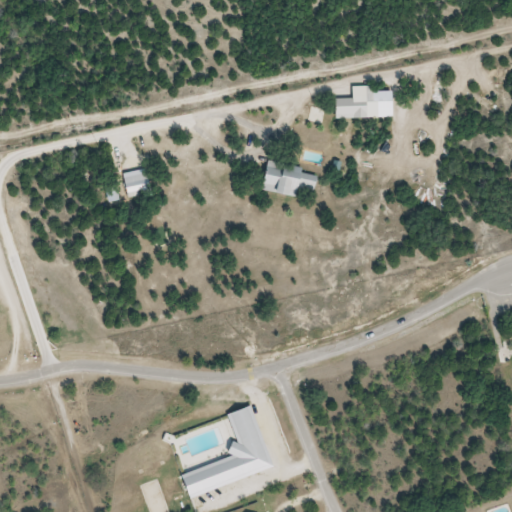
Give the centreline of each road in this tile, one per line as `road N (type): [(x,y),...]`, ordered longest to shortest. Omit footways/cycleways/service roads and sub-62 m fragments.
road 1 (track): [(511,30),(0,132)]
road 2 (residential): [(491,272),(387,331),(232,380),(78,367),(0,381)]
road 3 (residential): [(263,135),(211,115),(7,164),(2,225),(52,373)]
road 4 (residential): [(335,511),(276,369)]
